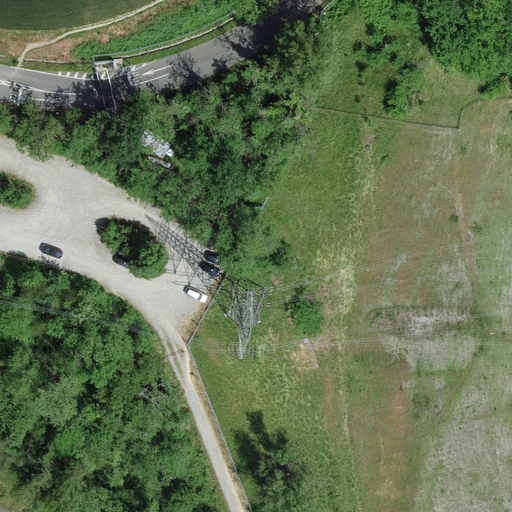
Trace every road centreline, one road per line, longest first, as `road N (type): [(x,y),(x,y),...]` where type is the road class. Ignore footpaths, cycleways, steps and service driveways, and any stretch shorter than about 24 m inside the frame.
road 1 (track): [(236,511),(170,338),(137,291),(95,264),(0,247)]
road 2 (unclassified): [(302,0),(232,48),(101,95)]
